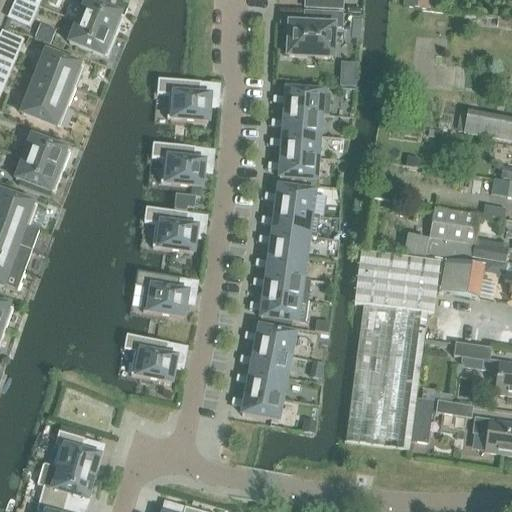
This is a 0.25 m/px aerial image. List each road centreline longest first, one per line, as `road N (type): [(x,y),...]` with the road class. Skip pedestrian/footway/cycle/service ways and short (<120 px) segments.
road 1 (residential): [(177,465),(225,196),(230,0)]
road 2 (residential): [(511,504),(404,504),(177,465)]
